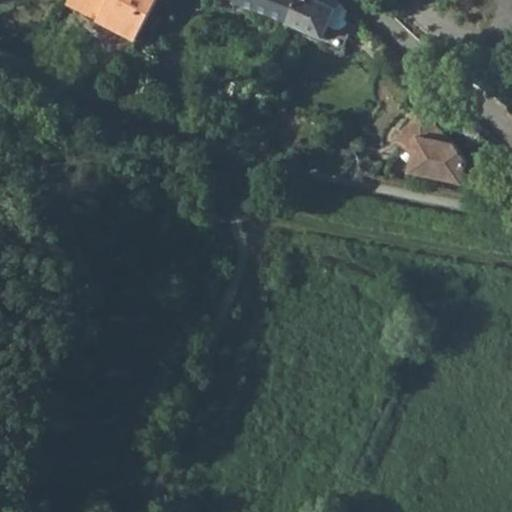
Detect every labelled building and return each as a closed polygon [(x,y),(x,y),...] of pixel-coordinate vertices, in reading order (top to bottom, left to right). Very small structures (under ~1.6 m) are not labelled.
[(67,0),(66,4),(138,41),(160,0),(67,0)] [(237,0),(233,12),(248,18),(252,7),(291,22),(299,0),(237,0)] [(299,0),(291,22),(325,38),(330,26),(340,1),(339,0),(299,0)] [(342,29),(345,24),(350,10),(340,1),(330,26),(336,29),(337,29),(342,29)] [(421,110),(395,136),(412,154),(408,170),(461,182),(466,161),(454,142),(421,110)]
